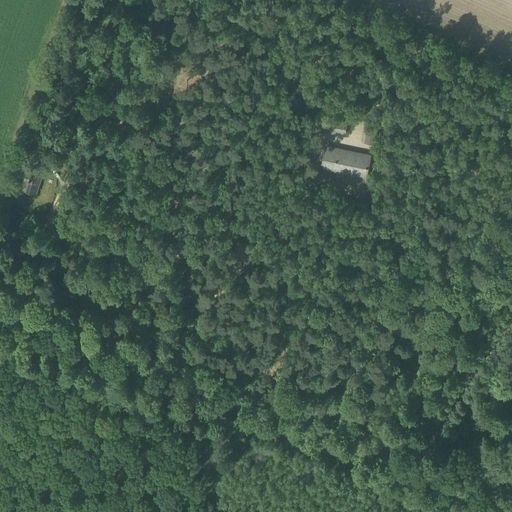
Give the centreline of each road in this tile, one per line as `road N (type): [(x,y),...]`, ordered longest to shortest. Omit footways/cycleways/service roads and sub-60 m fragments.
road 1 (unclassified): [(511,313),(417,450),(399,457),(368,454),(0,315)]
road 2 (track): [(151,371),(229,277),(245,222),(314,109),(430,40)]
